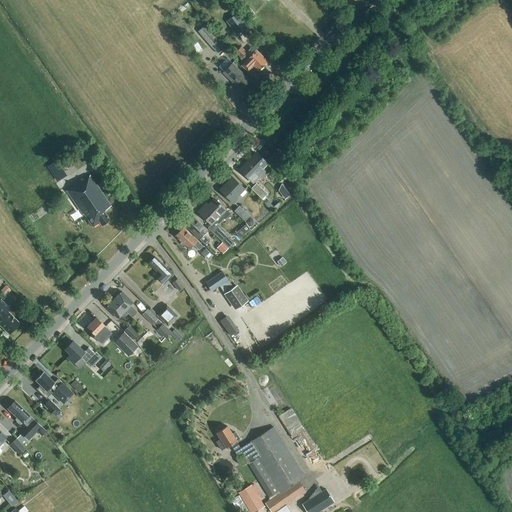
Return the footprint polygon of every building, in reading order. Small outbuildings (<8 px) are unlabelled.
[(253,35),(236,14),(228,20),(239,34),(242,32),(248,39),(253,35)] [(225,47),(208,26),(200,33),(215,50),(218,54),(225,47)] [(250,49),(246,53),(240,47),(235,52),(241,58),(243,56),(246,59),(240,66),(247,72),(253,67),(258,71),(267,62),(256,50),(255,51),(253,49),(250,49)] [(226,58),(218,67),(224,72),(223,73),(229,78),(228,79),(234,84),(235,83),(241,89),(249,80),(232,63),(226,58)] [(253,184),(265,172),(262,168),(266,164),(255,153),(239,170),(253,184)] [(110,221),(103,211),(110,206),(89,175),(66,191),(83,215),(84,214),(93,227),(99,223),(102,226),(110,221)] [(233,204),(237,200),(235,199),(244,189),(232,177),(219,190),(233,204)] [(262,199),(267,194),(256,184),(251,189),(262,199)] [(286,186),(282,189),(287,197),(291,194),(286,186)] [(214,199),(206,208),(204,206),(198,212),(212,226),(217,221),(218,223),(223,218),(226,218),(228,215),(228,213),(214,199)] [(245,222),(250,217),(239,206),(234,211),(245,222)] [(205,245),(210,241),(207,238),(204,235),(207,231),(193,217),(185,226),(205,245)] [(251,218),(246,223),(251,227),(256,223),(251,218)] [(203,246),(197,241),(183,227),(175,236),(189,249),(193,245),(199,250),(203,246)] [(228,237),(218,228),(213,233),(223,242),(217,248),(223,254),(228,248),(234,242),(228,236),(228,237)] [(201,253),(208,261),(213,256),(206,248),(201,253)] [(164,284),(172,275),(166,269),(166,268),(155,257),(149,263),(160,274),(157,277),(164,284)] [(282,257),(277,262),(280,266),(286,262),(282,257)] [(224,294),(233,288),(228,281),(222,272),(205,283),(212,292),(219,287),(224,294)] [(180,294),(185,290),(183,287),(184,287),(178,279),(172,283),(178,291),(180,294)] [(234,310),(248,301),(237,285),(233,288),(224,294),(223,294),(234,310)] [(2,291),(7,296),(11,292),(6,287),(2,291)] [(114,299),(133,317),(137,312),(130,305),(133,303),(121,291),(114,299)] [(0,298),(0,325),(9,334),(14,329),(16,328),(18,327),(18,325),(19,324),(8,312),(11,309),(0,299),(0,298)] [(132,318),(133,317),(114,299),(106,308),(117,319),(120,316),(123,319),(128,314),(132,318)] [(167,327),(178,316),(166,304),(155,315),(167,327)] [(157,329),(162,324),(157,319),(158,319),(148,309),(142,315),(152,324),(153,324),(157,329)] [(233,335),(241,330),(230,314),(222,319),(233,335)] [(96,318),(87,327),(94,334),(93,335),(101,343),(106,337),(111,332),(96,318)] [(165,339),(171,332),(162,324),(157,329),(156,330),(165,339)] [(134,340),(139,334),(129,325),(124,331),(134,340)] [(128,357),(138,347),(124,332),(113,343),(128,357)] [(84,352),(73,341),(65,350),(70,355),(67,358),(73,364),(80,357),(86,363),(86,362),(91,367),(100,359),(88,347),(84,352)] [(105,358),(99,364),(108,371),(113,364),(105,358)] [(43,372),(35,380),(40,384),(36,388),(46,398),(52,392),(63,404),(73,393),(74,393),(59,379),(55,383),(43,372)] [(78,393),(83,387),(76,379),(70,385),(78,393)] [(55,417),(61,411),(50,400),(44,406),(55,417)] [(15,401),(7,409),(17,418),(16,420),(21,424),(22,423),(27,427),(21,434),(16,439),(21,444),(26,439),(28,441),(41,427),(35,421),(29,415),(15,401)] [(296,407),(284,412),(291,429),(303,425),(296,407)] [(227,426),(216,433),(220,439),(225,447),(230,444),(230,445),(237,454),(242,451),(249,463),(247,463),(270,499),(264,503),(270,511),(275,511),(285,505),(306,491),(299,481),(305,478),(274,427),(240,448),(236,441),(239,439),(235,432),(232,434),(227,426)] [(16,439),(10,444),(19,455),(25,449),(22,446),(21,444),(16,439)] [(262,497),(254,484),(239,493),(250,511),(253,511),(262,507),(262,504),(259,499),(262,497)] [(309,500),(302,504),(306,511),(318,511),(322,510),(334,502),(328,494),(326,489),(322,492),(319,487),(309,499),(309,500)] [(6,494),(14,505),(21,500),(12,489),(6,494)]
